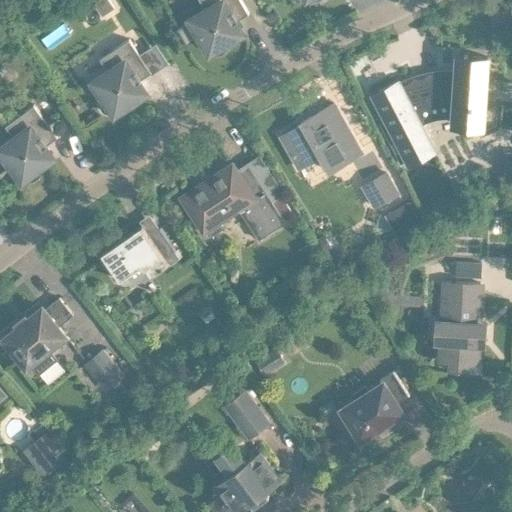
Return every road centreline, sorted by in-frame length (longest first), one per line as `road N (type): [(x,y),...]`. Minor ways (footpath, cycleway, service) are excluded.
road 1 (residential): [(0,248),(130,158),(411,0)]
road 2 (residential): [(330,511),(471,415),(511,403)]
